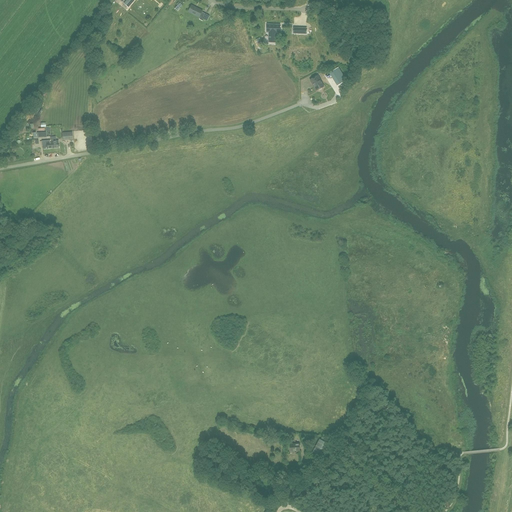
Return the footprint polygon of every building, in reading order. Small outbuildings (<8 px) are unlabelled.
[(349,7),(369,10),(364,0),(351,0),(353,3),(351,4),(349,7)] [(207,21),(210,16),(202,12),(203,11),(197,8),(196,9),(191,6),(188,12),(200,18),(200,19),(203,21),(204,19),(207,21)] [(267,25),(267,32),(269,32),(269,39),(269,42),(276,43),(277,40),(277,33),(280,33),(280,25),(267,25)] [(322,55),(333,53),(331,47),(321,49),(322,55)] [(347,80),(339,68),(330,73),(338,86),(347,80)] [(319,91),(320,91),(322,90),(322,89),(322,88),(324,87),(318,76),(310,80),(313,84),(313,85),(314,86),(314,87),(316,91),(318,90),(319,91)] [(62,133),(62,140),(73,140),(72,132),(62,133)] [(48,143),(48,141),(42,141),(42,149),(53,148),(52,143),(50,144),(50,142),(48,143)] [(312,452),(322,457),(329,444),(320,439),(312,452)]
